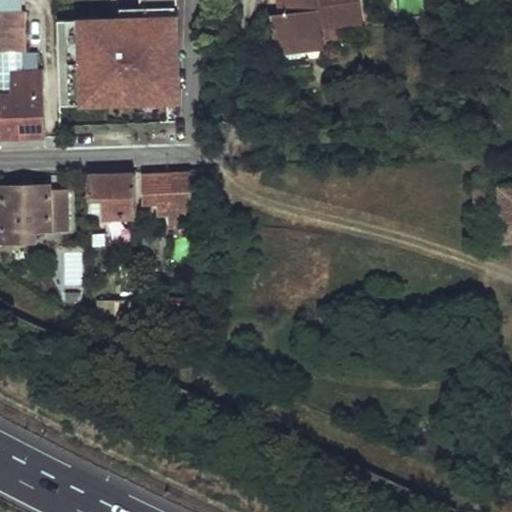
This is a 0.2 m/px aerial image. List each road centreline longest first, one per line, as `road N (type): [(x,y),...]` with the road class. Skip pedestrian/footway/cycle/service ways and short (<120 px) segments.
road 1 (unknown): [(0,296),(488,511)]
road 2 (residential): [(0,161),(208,153)]
road 3 (unknown): [(183,154),(192,0)]
